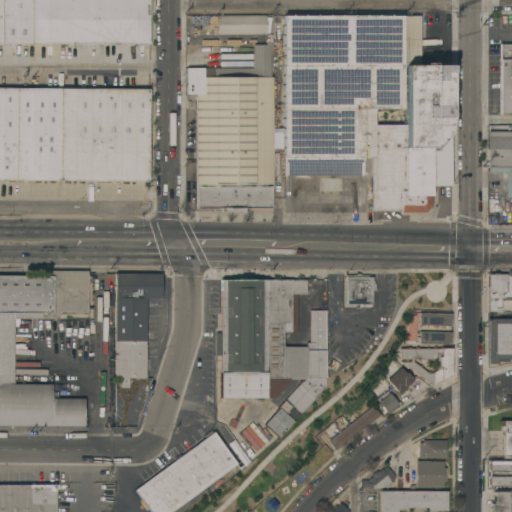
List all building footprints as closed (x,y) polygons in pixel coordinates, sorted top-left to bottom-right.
[(0,0),(149,0),(149,44),(0,44),(0,0)] [(217,34),(217,15),(266,15),(266,34),(217,34)] [(420,22),(419,22),(419,65),(451,65),(451,185),(434,185),(434,196),(431,196),(431,206),(425,212),(413,212),(400,212),(400,208),(373,208),(373,158),(363,158),(363,175),(283,175),(284,158),(283,158),(283,15),(420,15),(420,22)] [(253,44),(271,44),(271,77),(272,77),(272,208),(248,208),(248,211),(247,211),(247,214),(222,214),(222,211),(221,211),(221,207),(197,207),(197,186),(196,186),(196,94),(186,94),(186,67),(253,67),(253,44)] [(511,113),(500,114),(500,44),(511,44),(511,113)] [(0,87),(148,89),(148,181),(0,180),(0,87)] [(511,198),(510,198),(510,197),(506,197),(507,171),(489,171),(489,167),(487,167),(487,148),(488,149),(488,131),(511,131),(511,198)] [(87,319),(60,319),(60,313),(55,313),(55,319),(14,319),(14,384),(52,384),(52,392),(58,392),(58,398),(84,398),(84,425),(0,425),(0,275),(48,275),(48,270),(87,270),(87,275),(87,319)] [(145,377),(134,377),(134,387),(120,387),(120,378),(114,378),(114,273),(161,273),(161,298),(146,298),(145,377)] [(344,275),(355,275),(355,274),(360,274),(360,275),(367,275),(367,276),(371,276),(371,277),(372,277),(372,280),(374,280),(374,283),(375,283),(375,290),(371,290),(371,303),(362,303),(362,306),(358,306),(358,304),(355,304),(355,306),(345,306),(344,275)] [(488,274),(511,274),(511,298),(511,300),(511,310),(501,310),(501,312),(488,312),(488,274)] [(220,355),(215,355),(215,333),(220,333),(220,278),(266,278),(266,280),(305,279),(305,294),(297,294),(297,333),(291,333),(291,332),(283,332),(283,346),(306,346),(306,342),(310,342),(310,310),(326,310),(326,386),(301,413),(286,398),(299,384),(306,378),(292,379),(276,397),(274,395),(272,398),(221,398),(220,355)] [(451,313),(450,326),(419,325),(419,312),(451,313)] [(488,318),(511,318),(511,358),(508,358),(508,361),(500,361),(500,362),(497,362),(497,363),(488,363),(488,318)] [(451,332),(451,344),(416,344),(416,336),(419,337),(419,331),(451,332)] [(410,361),(410,359),(399,359),(399,349),(441,349),(441,348),(451,348),(451,374),(431,385),(424,379),(423,380),(418,377),(419,376),(400,361),(410,361)] [(399,367),(404,373),(406,371),(414,380),(405,388),(406,389),(400,395),(386,379),(399,367)] [(388,393),(397,404),(386,413),(381,406),(379,408),(376,404),(378,402),(377,401),(388,393)] [(279,437),(265,424),(279,408),(278,407),(285,400),(292,406),(285,413),(293,421),(279,437)] [(372,405),(380,415),(335,450),(328,440),(372,405)] [(503,420),(511,420),(511,456),(503,456),(503,420)] [(170,511),(151,511),(134,490),(205,438),(203,435),(210,430),(212,432),(214,431),(237,463),(170,511)] [(241,451),(236,454),(229,444),(234,440),(241,451)] [(445,440),(445,458),(422,458),(422,457),(418,457),(418,442),(423,442),(423,440),(445,440)] [(238,457),(243,453),(251,462),(245,466),(238,457)] [(511,460),(511,487),(488,487),(488,485),(487,485),(487,478),(488,478),(488,469),(487,469),(487,463),(488,463),(488,460),(511,460)] [(415,487),(415,461),(443,461),(442,468),(446,468),(446,481),(442,481),(442,487),(415,487)] [(372,483),(372,487),(360,487),(360,480),(370,480),(368,478),(372,475),(371,474),(377,470),(378,471),(386,465),(389,469),(389,468),(394,475),(394,480),(393,480),(394,482),(390,485),(389,484),(386,486),(376,488),(372,483)] [(55,511),(0,511),(0,484),(55,484),(55,511)] [(511,511),(490,511),(490,504),(494,504),(494,491),(507,492),(507,490),(511,490),(511,511)] [(447,491),(447,510),(428,510),(428,507),(400,507),(400,509),(397,509),(397,511),(379,511),(379,491),(447,491)] [(331,511),(335,508),(333,507),(336,505),(337,506),(340,502),(349,511),(331,511)]
